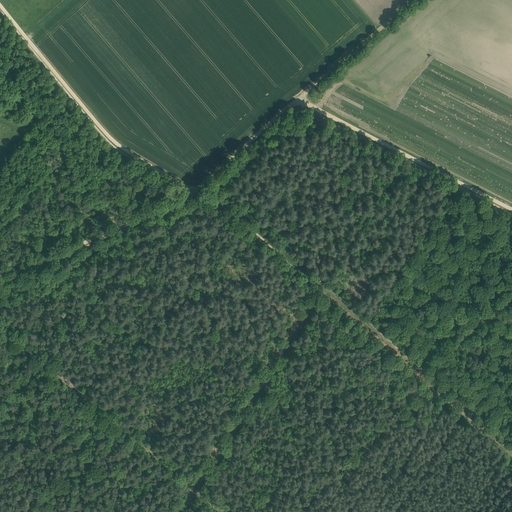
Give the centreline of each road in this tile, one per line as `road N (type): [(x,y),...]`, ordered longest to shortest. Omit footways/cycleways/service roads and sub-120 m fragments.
road 1 (track): [(511,454),(221,203),(108,136),(0,4)]
road 2 (track): [(0,277),(181,200),(296,102)]
road 3 (track): [(220,511),(0,326)]
road 4 (track): [(176,511),(318,286)]
road 5 (track): [(410,0),(296,102)]
road 6 (track): [(511,208),(398,152)]
road 7 (track): [(394,158),(398,152),(296,102)]
